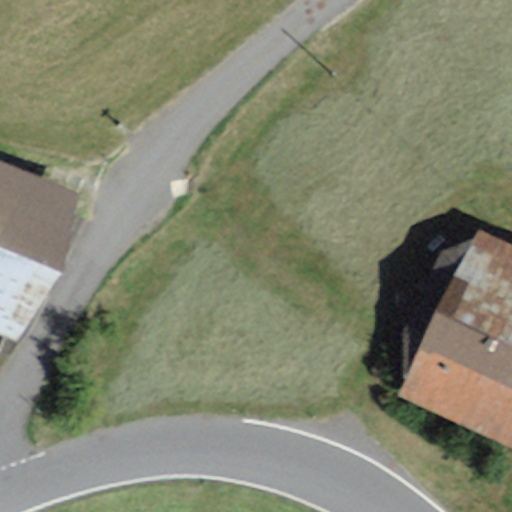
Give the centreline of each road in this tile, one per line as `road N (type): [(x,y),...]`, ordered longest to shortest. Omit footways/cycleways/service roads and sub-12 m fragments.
road 1 (residential): [(331,0),(260,54),(132,187),(32,341),(0,415)]
road 2 (unclassified): [(0,496),(101,462),(193,448),(302,465),(388,511)]
